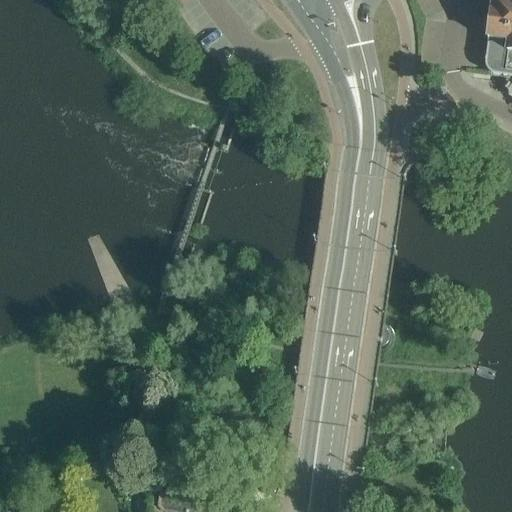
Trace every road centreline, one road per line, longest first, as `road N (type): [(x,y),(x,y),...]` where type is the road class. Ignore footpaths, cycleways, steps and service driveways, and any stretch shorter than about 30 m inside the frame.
road 1 (secondary): [(316,511),(363,174),(361,116)]
road 2 (secondary): [(300,1),(361,116)]
